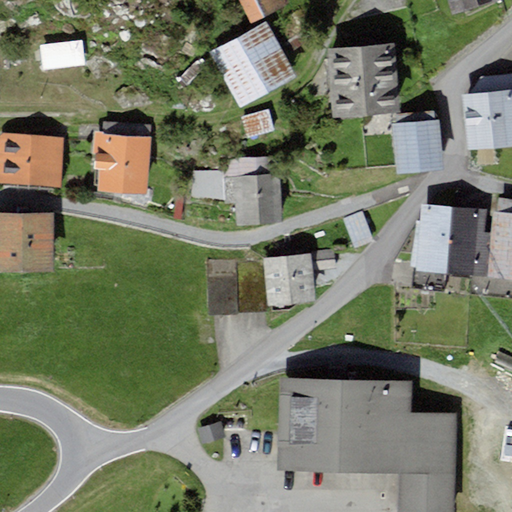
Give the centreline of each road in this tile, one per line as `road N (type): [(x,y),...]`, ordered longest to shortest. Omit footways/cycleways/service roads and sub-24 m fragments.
road 1 (residential): [(92,458),(149,432),(275,344),(343,288),(442,178)]
road 2 (residential): [(442,178),(456,151),(453,87),(511,33)]
